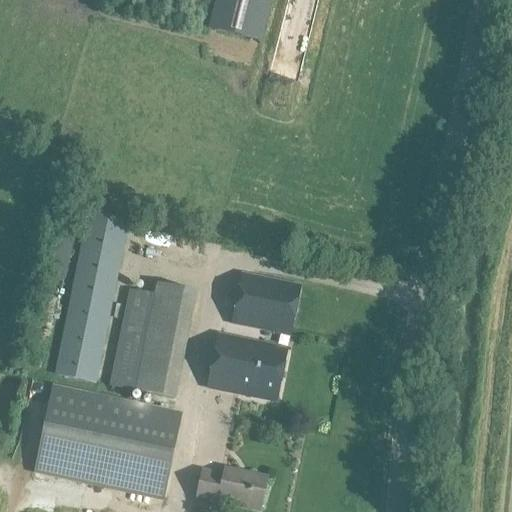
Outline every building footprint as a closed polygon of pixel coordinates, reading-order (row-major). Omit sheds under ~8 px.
[(261,43),(271,0),(215,0),(208,31),(261,43)] [(87,219),(79,257),(55,377),(96,385),(128,227),(87,219)] [(273,333),(272,335),(292,339),(301,287),(242,275),(231,326),(273,333)] [(154,297),(135,393),(173,402),(197,294),(157,285),(154,297)] [(154,297),(129,291),(109,388),(135,393),(154,297)] [(276,402),(286,351),(219,337),(209,389),(276,402)] [(181,414),(54,386),(36,473),(163,500),(181,414)] [(257,511),(261,511),(267,480),(228,472),(226,482),(201,477),(196,504),(221,509),(222,505),(257,511)]
